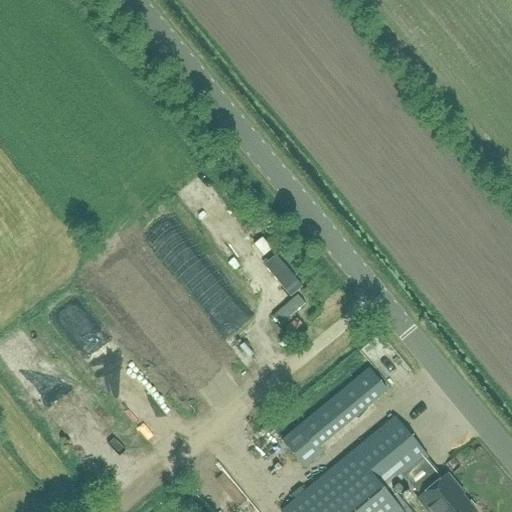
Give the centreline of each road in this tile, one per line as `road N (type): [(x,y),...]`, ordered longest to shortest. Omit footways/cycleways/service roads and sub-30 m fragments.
road 1 (unclassified): [(511,459),(132,0)]
road 2 (track): [(111,511),(376,295)]
